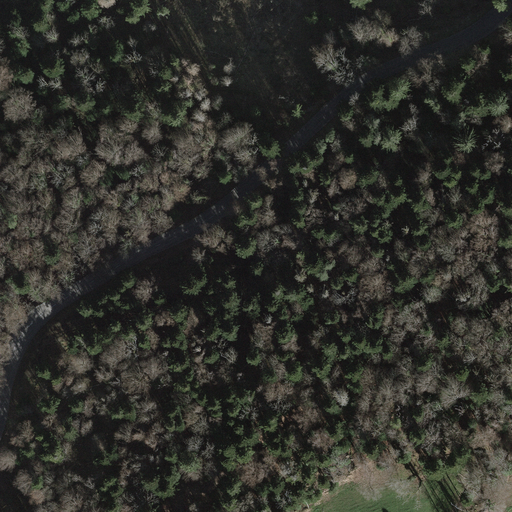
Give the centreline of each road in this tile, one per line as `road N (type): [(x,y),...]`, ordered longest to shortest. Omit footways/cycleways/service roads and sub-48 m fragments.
road 1 (tertiary): [(0,418),(12,359),(35,320),(226,204),(511,2)]
road 2 (track): [(154,511),(295,409)]
